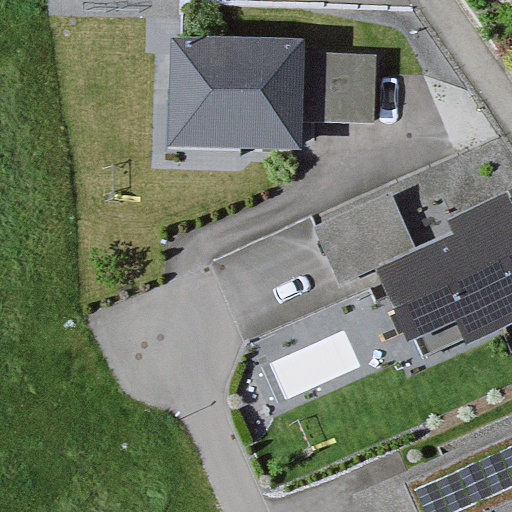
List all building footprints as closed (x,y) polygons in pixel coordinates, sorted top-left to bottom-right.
[(297,60),(170,55),(166,157),(294,162),(295,136),(297,66),(297,60)] [(372,69),(297,66),(295,136),(370,139),(372,69)] [(415,246),(389,190),(312,225),(337,281),(415,246)] [(465,341),(511,321),(511,215),(505,199),(447,223),(453,236),(377,269),(408,341),(456,320),(465,341)] [(511,511),(511,426),(353,496),(360,511),(511,511)]
